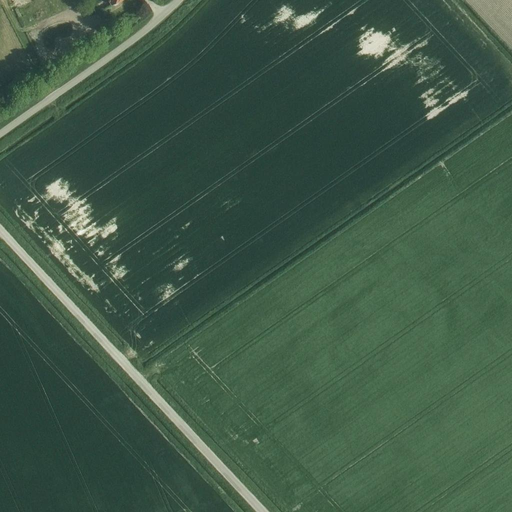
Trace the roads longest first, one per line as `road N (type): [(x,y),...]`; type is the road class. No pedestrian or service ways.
road 1 (tertiary): [(260,511),(0,230)]
road 2 (unclassified): [(0,134),(178,0)]
